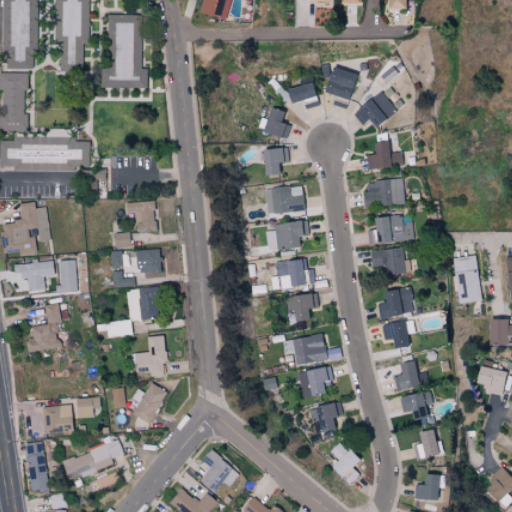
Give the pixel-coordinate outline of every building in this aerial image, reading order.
[(1,0),(0,33),(0,47),(12,48),(11,60),(34,61),(35,10),(29,9),(29,2),(24,1),(24,0),(1,0)] [(59,70),(81,70),(81,53),(74,53),(74,43),(87,42),(86,0),(54,0),(55,48),(59,48),(59,70)] [(202,0),(202,15),(231,15),(231,0),(202,0)] [(404,8),(404,0),(383,0),(384,8),(404,8)] [(147,88),(148,69),(138,69),(140,15),(107,14),(106,67),(100,67),(100,87),(147,88)] [(322,91),(345,99),(354,74),(331,66),(322,91)] [(0,130),(28,130),(28,113),(26,113),(26,72),(0,72),(0,90),(3,90),(3,117),(0,117),(0,130)] [(314,95),(310,81),(285,89),(289,103),(314,95)] [(352,112),(360,123),(367,118),(374,127),(395,110),(379,90),(352,112)] [(283,111),(268,106),(260,131),(285,139),(290,125),(279,122),(283,111)] [(371,143),(373,153),(365,155),(368,169),(402,164),(400,152),(387,153),(385,141),(371,143)] [(277,162),(287,162),(287,147),(261,148),(262,174),(277,174),(277,162)] [(95,193),(96,179),(105,179),(105,170),(84,169),(83,192),(95,193)] [(402,179),(365,181),(366,191),(362,192),(362,206),(403,204),(402,179)] [(301,185),(264,189),(266,214),(304,211),(301,185)] [(153,201),(125,202),(125,212),(134,212),(135,231),(154,231),(153,201)] [(49,240),(46,206),(34,208),(34,202),(18,203),(20,221),(3,223),(6,253),(33,250),(31,228),(37,228),(39,241),(49,240)] [(308,235),(307,221),(272,222),(273,230),(265,231),(266,249),(298,247),(298,235),(308,235)] [(113,233),(114,247),(128,246),(127,232),(113,233)] [(370,266),(384,265),(384,272),(403,271),(402,248),(369,249),(370,266)] [(135,250),(136,272),(160,271),(159,249),(135,250)] [(458,303),(481,300),(475,255),(452,258),(458,303)] [(275,262),(277,283),(275,283),(276,288),(314,284),(312,269),(306,270),(305,258),(275,262)] [(12,265),(12,273),(23,272),(25,291),(44,289),(43,276),(53,275),(51,260),(12,265)] [(58,260),(58,286),(54,286),(55,293),(75,292),(74,260),(58,260)] [(112,287),(134,287),(133,278),(122,278),(121,270),(112,271),(112,287)] [(379,317),(412,312),(408,286),(382,291),(383,301),(376,303),(379,317)] [(158,319),(157,288),(127,289),(128,320),(158,319)] [(316,293),(286,296),(289,321),(308,319),(307,309),(317,307),(316,293)] [(47,324),(60,322),(57,303),(43,305),(47,324)] [(506,319),(486,319),(486,345),(511,344),(511,325),(506,325),(506,319)] [(382,339),(391,338),(392,347),(406,346),(403,321),(381,323),(382,339)] [(49,334),(48,324),(31,326),(32,340),(26,340),(27,352),(58,348),(57,333),(49,334)] [(282,339),(284,354),(294,353),(295,363),(325,360),(323,335),(282,339)] [(163,336),(146,336),(147,352),(134,353),(135,372),(151,371),(151,375),(165,375),(163,336)] [(397,390),(417,385),(411,360),(397,364),(400,373),(393,375),(397,390)] [(474,382),(485,385),(483,391),(500,395),(505,371),(478,365),(474,382)] [(301,396),(327,392),(326,381),(331,381),(329,366),(297,371),(301,396)] [(167,393),(151,382),(145,393),(138,388),(132,398),(139,402),(132,413),(148,423),(167,393)] [(126,407),(123,387),(112,389),(114,408),(126,407)] [(423,405),(430,404),(429,391),(399,395),(401,411),(409,410),(411,419),(424,418),(423,405)] [(100,408),(99,398),(75,398),(76,418),(92,417),(92,408),(100,408)] [(342,416),(339,402),(307,408),(310,422),(317,421),(319,431),(334,428),(332,418),(342,416)] [(59,432),(58,425),(71,424),(70,405),(43,406),(43,414),(47,414),(48,432),(59,432)] [(412,445),(416,459),(437,452),(430,428),(416,432),(419,443),(412,445)] [(113,465),(111,458),(122,454),(116,437),(88,446),(89,452),(63,461),(69,480),(113,465)] [(339,476),(357,460),(339,441),(329,451),(336,459),(329,466),(339,476)] [(42,442),(25,444),(31,492),(48,490),(42,442)] [(221,481),(229,486),(239,473),(208,449),(200,459),(210,467),(199,481),(213,492),(221,481)] [(483,490),(496,502),(511,485),(511,478),(499,466),(489,477),(492,481),(483,490)] [(358,475),(351,467),(340,476),(348,484),(358,475)] [(422,484),(414,484),(414,499),(436,499),(436,474),(422,473),(422,484)] [(183,511),(209,511),(217,504),(205,492),(197,502),(181,487),(170,500),(183,511)] [(282,511),(273,504),(269,510),(253,496),(241,510),(244,511),(282,511)]
